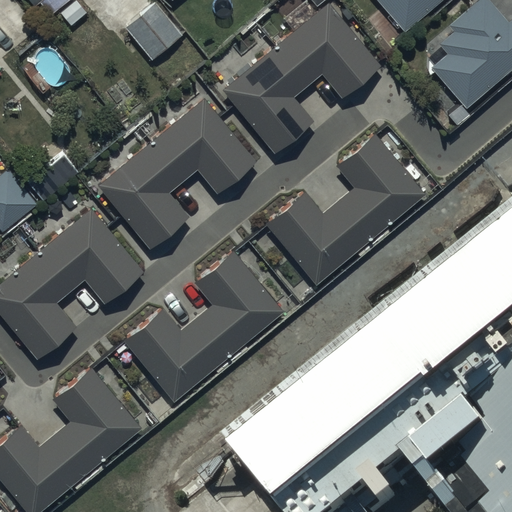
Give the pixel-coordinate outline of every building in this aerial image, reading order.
[(180,31),(154,0),(149,0),(123,23),(150,56),(180,31)] [(378,58),(329,0),(321,0),(221,84),(273,146),(311,114),(291,91),(319,67),(339,91),(378,58)] [(381,0),(404,26),(434,0),(381,0)] [(431,59),(428,62),(460,98),(446,110),(455,121),(470,108),(465,103),(511,62),(511,10),(507,15),(494,0),(470,0),(447,21),(450,25),(436,37),(439,40),(425,52),(431,59)] [(254,155),(203,91),(97,181),(148,241),(186,209),(167,187),(195,162),(216,187),(254,155)] [(315,279),(420,187),(371,127),(335,159),(353,179),(322,207),(303,185),(263,220),(315,279)] [(63,148),(27,177),(42,195),(78,167),(63,148)] [(0,225),(1,227),(36,199),(7,163),(0,168),(0,225)] [(141,264),(90,203),(0,278),(0,310),(35,353),(74,320),(55,297),(82,273),(102,297),(141,264)] [(511,511),(511,229),(237,451),(286,511),(357,511),(419,463),(458,511),(511,511)] [(279,305),(230,245),(192,277),(211,299),(180,326),(161,304),(122,336),(171,395),(279,305)] [(0,476),(31,511),(32,511),(138,420),(89,361),(51,394),(69,414),(38,441),(18,418),(0,434),(0,476)]
